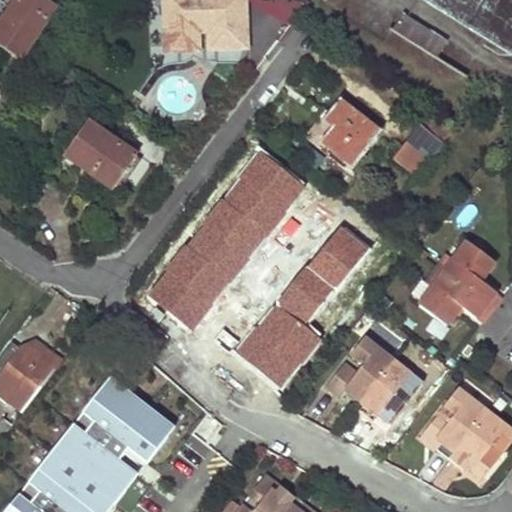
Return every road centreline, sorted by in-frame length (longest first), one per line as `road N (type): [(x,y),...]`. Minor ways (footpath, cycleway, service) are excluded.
road 1 (residential): [(0,231),(52,267),(97,277),(131,255),(296,31)]
road 2 (residential): [(430,511),(251,421)]
